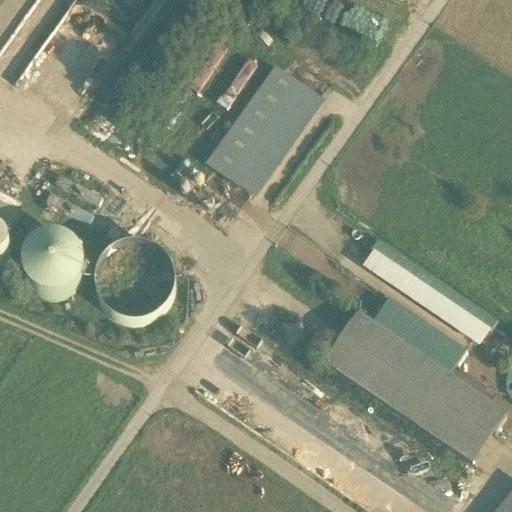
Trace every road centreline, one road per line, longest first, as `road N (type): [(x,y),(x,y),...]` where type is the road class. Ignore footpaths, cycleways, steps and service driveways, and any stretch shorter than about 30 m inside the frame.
road 1 (track): [(442,0),(162,389)]
road 2 (track): [(162,389),(334,511)]
road 3 (track): [(0,318),(162,389)]
road 4 (track): [(162,389),(74,511)]
